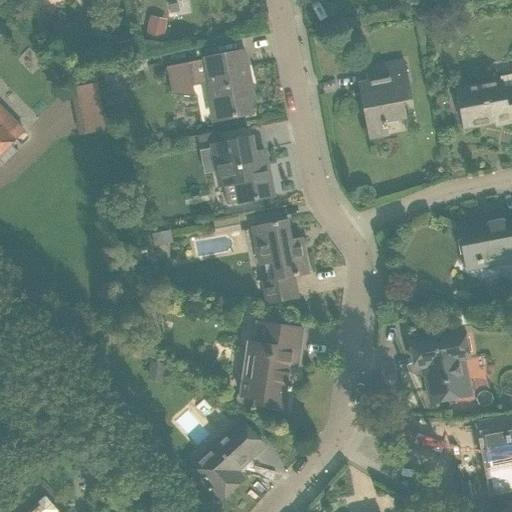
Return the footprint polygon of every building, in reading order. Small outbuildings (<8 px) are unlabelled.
[(148,21),(144,38),(162,42),(166,26),(148,21)] [(194,85),(209,83),(216,121),(252,114),(245,83),(250,82),(244,52),(168,67),(174,95),(197,97),(194,85)] [(366,80),(357,82),(360,93),(368,138),(388,135),(385,122),(406,118),(403,102),(411,101),(404,61),(364,69),(366,80)] [(459,98),(456,98),(460,118),(463,118),(464,127),(496,121),(497,125),(511,121),(511,89),(502,91),(501,83),(458,92),(459,98)] [(0,154),(24,132),(0,107),(0,154)] [(231,142),(211,146),(219,187),(223,186),(227,206),(238,204),(253,201),(272,197),(266,162),(256,164),(251,138),(231,142)] [(511,213),(490,218),(491,223),(479,225),(479,224),(458,228),(461,240),(457,241),(459,255),(463,254),(466,266),(499,260),(498,256),(511,253),(511,213)] [(238,215),(212,221),(215,236),(241,231),(238,215)] [(301,239),(290,241),(286,221),(250,228),(258,265),(271,262),(275,279),(261,282),(265,304),(298,298),(293,277),(308,274),(301,239)] [(170,230),(151,233),(154,246),(173,242),(170,230)] [(173,300),(172,308),(196,310),(197,302),(173,300)] [(140,314),(138,321),(140,326),(146,328),(152,325),(154,319),(151,314),(145,312),(140,314)] [(262,405),(266,406),(286,409),(289,391),(291,391),(291,387),(287,386),(290,364),(298,366),(303,330),(256,323),(253,344),(248,343),(240,396),(263,399),(262,405)] [(463,333),(429,340),(410,344),(414,369),(422,367),(429,403),(449,399),(465,396),(458,360),(467,358),(463,333)] [(150,361),(147,379),(162,382),(166,364),(150,361)] [(241,421),(203,455),(188,469),(218,502),(243,479),(237,471),(264,447),(241,421)] [(511,430),(483,437),(494,491),(511,487),(511,430)] [(45,495),(25,511),(56,511),(58,511),(45,495)]
